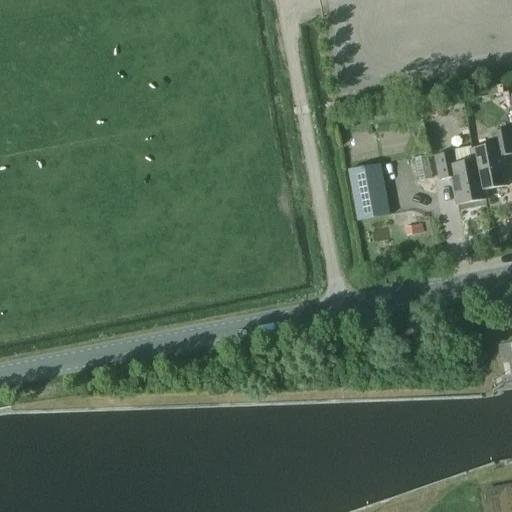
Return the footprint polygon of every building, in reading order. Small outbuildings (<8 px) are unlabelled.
[(425,119),(440,116),(439,107),(423,110),(425,119)] [(472,151),(474,162),(476,174),(480,174),(483,192),(484,192),(508,188),(502,159),(511,156),(511,139),(511,132),(493,135),(495,147),(472,151)] [(486,202),(484,192),(483,192),(480,174),(476,174),(474,162),(456,166),(454,154),(435,157),(440,181),(452,179),(457,207),(486,202)] [(357,222),(390,216),(380,165),(347,171),(357,222)] [(495,511),(511,511),(511,483),(493,486),(495,511)]
